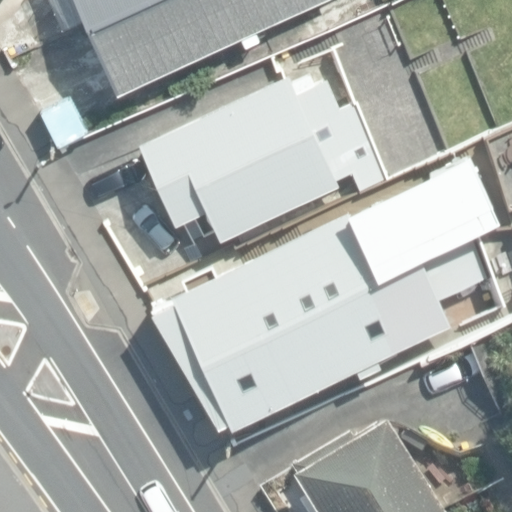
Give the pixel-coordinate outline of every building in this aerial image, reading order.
[(80,0),(91,25),(145,0),(80,0)] [(145,0),(91,25),(118,87),(243,34),(248,44),(261,38),(258,30),(326,0),(145,0)] [(208,207),(222,238),(341,183),(338,177),(352,170),(361,189),(392,175),(357,99),(343,106),(330,78),(317,84),(312,73),(295,81),(291,72),(142,140),(178,220),(208,207)] [(503,222),(471,151),(350,205),(356,217),(182,293),(184,298),(162,307),(215,429),(236,419),(242,433),(467,335),(451,299),(498,278),(478,233),(503,222)] [(294,482),(312,511),(443,511),(389,423),(294,482)]
